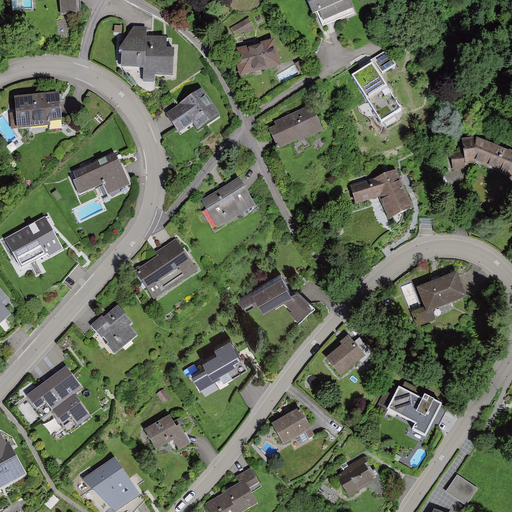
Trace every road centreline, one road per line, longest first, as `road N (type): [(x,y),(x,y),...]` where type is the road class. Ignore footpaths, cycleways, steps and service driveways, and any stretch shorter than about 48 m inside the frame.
road 1 (residential): [(0,77),(55,67),(110,86),(150,138),(154,184),(148,218),(128,246),(0,392)]
road 2 (residential): [(511,282),(470,250),(436,247),(397,265),(323,335),(182,511)]
road 3 (residential): [(409,511),(511,360)]
